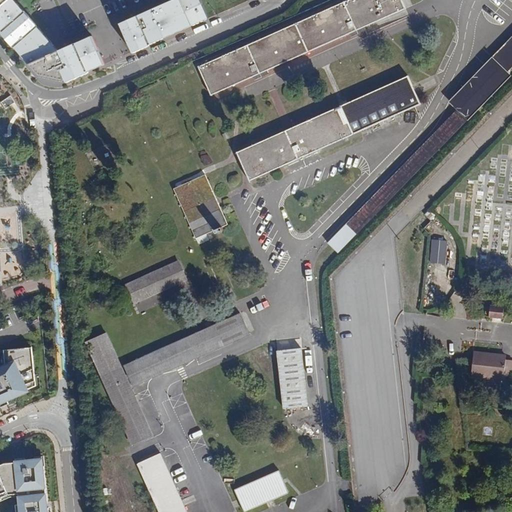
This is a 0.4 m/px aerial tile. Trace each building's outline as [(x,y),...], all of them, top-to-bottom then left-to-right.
[(0,0),(0,8),(9,0),(0,0)] [(60,51),(16,0),(12,0),(0,11),(0,29),(40,76),(66,81),(105,64),(96,39),(60,51)] [(172,0),(120,24),(132,52),(208,18),(199,0),(172,0)] [(406,9),(401,0),(348,0),(199,67),(211,96),(248,79),(406,9)] [(511,65),(511,37),(492,58),(506,72),(511,65)] [(467,118),(509,75),(506,72),(492,58),(450,101),(459,109),(467,118)] [(413,86),(408,76),(237,153),(250,181),(421,104),(413,86)] [(6,108),(15,102),(11,96),(2,102),(6,108)] [(467,118),(459,109),(347,225),(356,234),(467,118)] [(0,182),(24,181),(24,158),(8,159),(7,153),(0,153),(0,182)] [(226,225),(204,175),(175,188),(197,238),(214,230),(216,235),(223,231),(221,227),(226,225)] [(446,264),(447,240),(431,240),(430,264),(446,264)] [(203,255),(210,271),(215,282),(230,275),(217,248),(203,255)] [(186,279),(178,262),(127,285),(135,302),(186,279)] [(200,288),(215,282),(210,271),(196,278),(200,288)] [(232,280),(217,286),(220,292),(235,286),(232,280)] [(115,292),(107,286),(99,297),(101,298),(107,302),(115,292)] [(503,320),(504,310),(491,308),(489,318),(503,320)] [(248,333),(240,315),(210,329),(126,366),(134,384),(248,333)] [(151,435),(105,333),(86,342),(132,443),(151,435)] [(0,403),(17,396),(16,394),(38,385),(33,346),(5,349),(11,363),(0,367),(0,403)] [(309,406),(303,348),(278,350),(284,409),(309,406)] [(500,354),(475,350),(471,378),(503,382),(504,378),(511,380),(511,372),(511,359),(507,359),(499,358),(500,354)] [(250,373),(244,361),(239,364),(245,376),(250,373)] [(186,511),(160,453),(138,463),(160,511),(186,511)] [(0,497),(20,489),(20,511),(50,511),(45,458),(17,460),(17,462),(6,463),(0,465),(0,497)] [(244,511),(289,493),(279,470),(235,490),(243,511),(244,511)]
